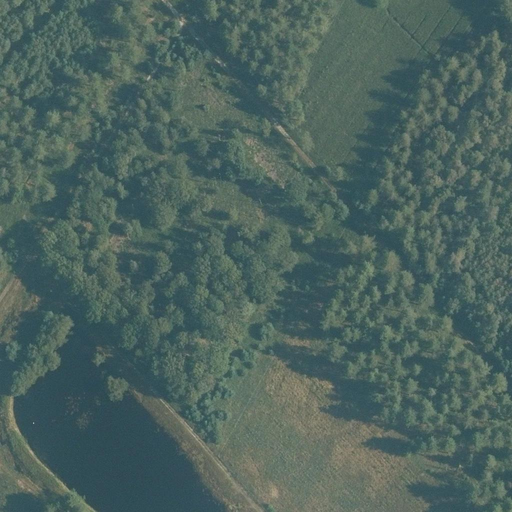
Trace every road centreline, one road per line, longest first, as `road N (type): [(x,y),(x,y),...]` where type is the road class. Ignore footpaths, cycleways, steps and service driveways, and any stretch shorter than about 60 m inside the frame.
road 1 (track): [(163,0),(511,391)]
road 2 (track): [(28,256),(260,511)]
road 3 (track): [(0,297),(184,24)]
